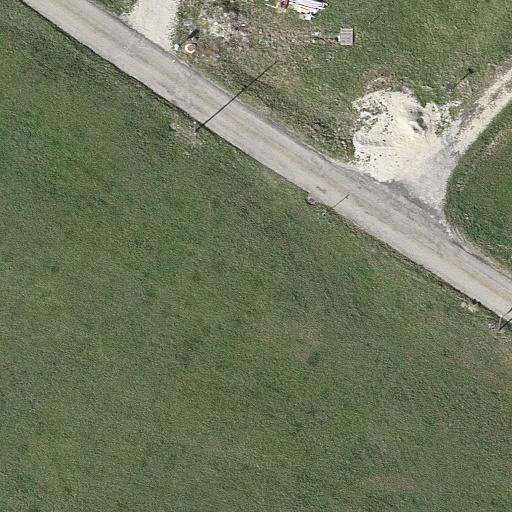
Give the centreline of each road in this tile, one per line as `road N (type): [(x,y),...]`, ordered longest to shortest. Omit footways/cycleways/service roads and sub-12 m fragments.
road 1 (unclassified): [(52,0),(511,302)]
road 2 (track): [(378,217),(511,86)]
